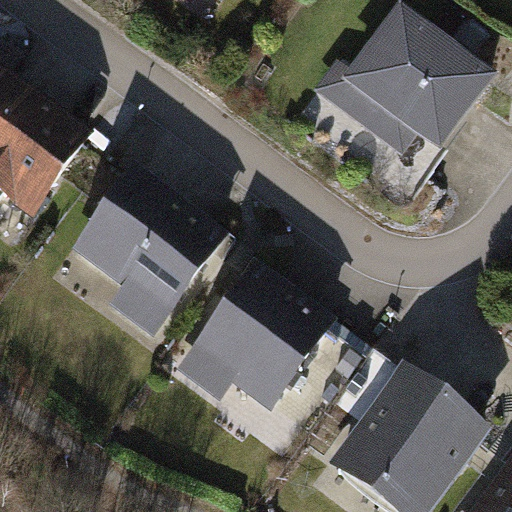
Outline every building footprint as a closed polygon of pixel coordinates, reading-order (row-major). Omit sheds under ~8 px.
[(204,0),(151,0),(186,25),(204,0)] [(477,84),(384,18),(319,107),(412,174),(477,84)] [(90,146),(0,81),(0,211),(28,231),(90,146)] [(216,243),(122,175),(62,258),(114,295),(102,310),(145,341),(216,243)] [(326,326),(250,271),(173,378),(213,407),(225,389),(261,415),(326,326)] [(414,511),(471,435),(392,378),(317,482),(357,511),(414,511)] [(511,511),(511,467),(509,466),(475,511),(511,511)]
